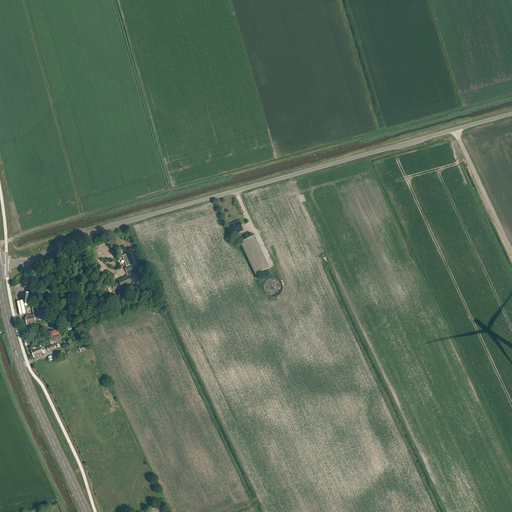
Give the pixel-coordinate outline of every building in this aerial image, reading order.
[(227,230),(228,233),(229,232),(231,236),(242,230),(238,221),(232,224),(228,225),(229,226),(227,227),(228,229),(227,230)] [(254,236),(240,242),(255,274),(269,268),(254,236)] [(125,253),(130,264),(139,260),(133,247),(126,250),(127,252),(125,253)] [(119,282),(112,284),(114,289),(132,282),(129,275),(118,279),(119,282)] [(44,316),(41,304),(37,305),(33,306),(34,313),(27,316),(27,318),(25,318),(26,324),(37,321),(36,318),(44,316)] [(53,343),(61,340),(60,338),(62,337),(60,333),(58,334),(57,329),(49,332),(51,337),(48,338),(50,344),(53,343)] [(36,349),(32,350),(34,357),(44,353),(41,345),(36,347),(36,349)]
